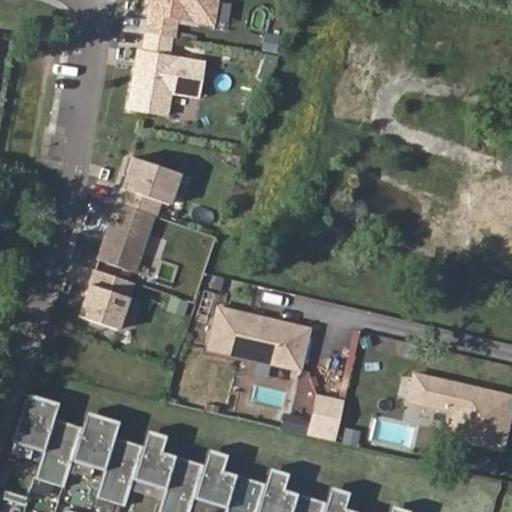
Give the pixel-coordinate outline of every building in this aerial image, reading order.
[(148,0),(146,14),(143,34),(168,38),(170,38),(173,18),(209,24),(212,0),(148,0)] [(168,38),(143,34),(138,68),(133,68),(126,111),(155,116),(159,91),(196,97),(202,63),(165,58),(168,38)] [(373,79),(345,72),(342,71),(330,113),(362,123),(373,79)] [(128,158),(114,205),(150,216),(152,217),(156,202),(165,205),(175,173),(128,158)] [(461,231),(452,254),(503,272),(511,244),(511,187),(490,181),(471,234),(461,231)] [(150,216),(114,205),(96,262),(132,273),(150,216)] [(317,225),(303,259),(324,268),(337,233),(317,225)] [(132,283),(94,271),(79,319),(117,331),(132,283)] [(312,327),(215,303),(204,348),(300,372),(312,327)] [(511,398),(410,375),(404,402),(450,412),(444,439),(499,452),(511,398)] [(29,411),(61,422),(66,407),(34,396),(29,411)] [(50,454),(61,422),(29,411),(18,444),(50,454)] [(89,431),(120,441),(125,427),(94,416),(89,431)] [(78,464),(89,431),(61,422),(50,454),(41,480),(69,490),(78,464)] [(78,464),(109,474),(120,441),(89,431),(78,464)] [(148,450),(166,456),(171,440),(153,434),(148,450)] [(100,499),(129,509),(137,483),(148,450),(120,441),(109,474),(100,499)] [(137,483),(169,493),(180,460),(166,456),(148,450),(137,483)] [(208,469),(226,475),(231,460),(213,454),(208,469)] [(193,511),(197,502),(208,469),(180,460),(169,493),(162,511),(193,511)] [(227,511),(228,511),(239,479),(226,475),(208,469),(197,502),(227,511)] [(273,473),(268,489),(286,494),(291,479),(273,473)] [(260,511),(268,489),(239,479),(228,511),(260,511)] [(294,511),(299,499),(286,494),(268,489),(260,511),(294,511)] [(12,492),(10,499),(32,507),(35,499),(12,492)] [(332,492),(327,508),(339,511),(345,511),(350,498),(332,492)] [(325,511),(327,508),(299,499),(294,511),(325,511)]
